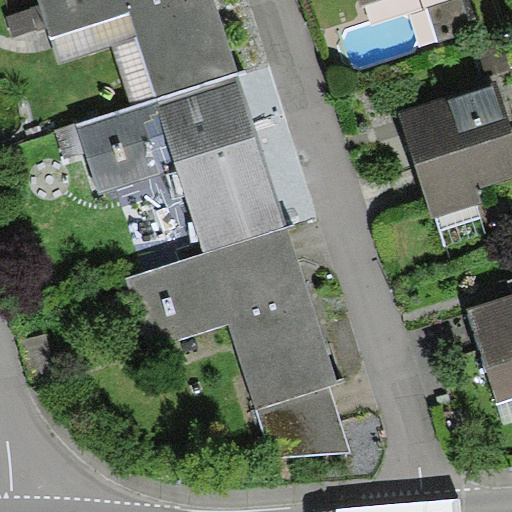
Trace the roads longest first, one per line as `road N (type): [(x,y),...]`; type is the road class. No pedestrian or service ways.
road 1 (residential): [(424,511),(414,434),(274,0)]
road 2 (residential): [(13,511),(12,433),(0,385)]
